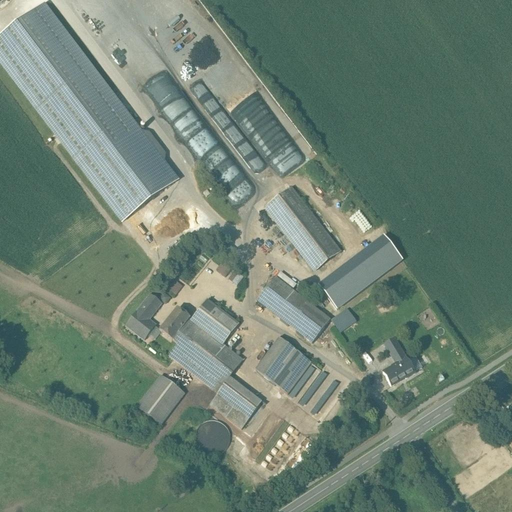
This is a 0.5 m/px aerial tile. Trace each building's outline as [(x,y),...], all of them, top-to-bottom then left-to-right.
[(139,134),(43,7),(0,40),(0,61),(123,223),(176,182),(163,164),(164,155),(148,135),(139,134)] [(340,253),(291,189),(278,199),(265,209),(314,273),(327,263),(340,253)] [(231,270),(222,263),(216,271),(225,278),(231,270)] [(259,279),(267,285),(273,277),(265,271),(259,279)] [(234,272),(228,281),(237,288),(243,279),(234,272)] [(330,321),(275,279),(264,292),(256,303),(312,345),(322,332),(330,321)] [(174,281),(167,290),(175,297),(183,288),(174,281)] [(150,297),(126,327),(144,342),(155,328),(148,322),(161,305),(150,297)] [(239,326),(207,301),(198,312),(191,321),(190,320),(172,342),(178,346),(169,357),(213,392),(218,395),(230,379),(243,362),(223,346),(230,337),(239,326)] [(329,320),(338,334),(356,324),(347,309),(329,320)] [(177,310),(159,332),(172,342),(190,320),(190,319),(177,310)] [(279,339),(255,372),(265,379),(287,396),(311,364),(297,353),(294,351),(289,347),(279,339)] [(394,340),(384,346),(396,365),(406,359),(394,340)] [(396,365),(391,368),(392,369),(383,374),(391,388),(405,379),(406,381),(415,375),(406,359),(396,365)] [(316,416),(335,383),(332,382),(328,389),(320,384),(324,377),(319,374),(299,406),(316,416)] [(161,377),(136,409),(160,427),(184,395),(161,377)] [(262,404),(230,379),(223,388),(218,395),(217,397),(210,407),(241,431),(249,421),(255,413),(262,404)] [(229,446),(230,439),(229,433),(225,427),(219,424),(213,422),(206,424),(201,428),(197,433),(196,440),(197,446),(201,452),(207,456),(213,457),(220,455),(225,452),(229,446)] [(511,424),(497,434),(503,443),(511,437),(511,424)]
